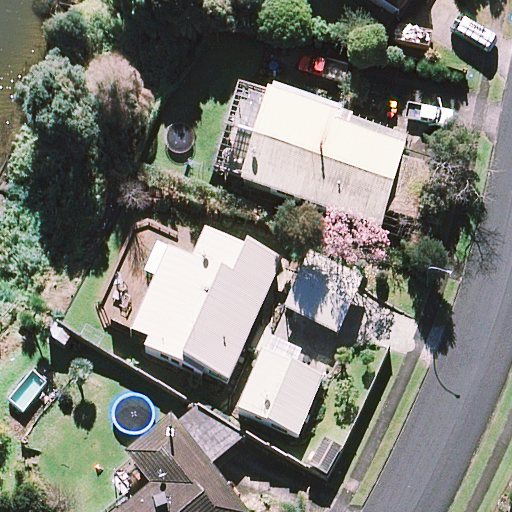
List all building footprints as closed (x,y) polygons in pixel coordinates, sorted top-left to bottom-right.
[(361,0),(396,20),(407,0),(361,0)] [(348,124),(266,99),(238,193),(377,234),(382,218),(412,227),(427,173),(397,164),(400,151),(345,135),(348,124)] [(336,339),(355,293),(205,233),(192,267),(162,256),(131,335),(148,341),(143,354),(228,388),(260,308),(336,339)] [(319,383),(260,359),(236,417),(296,441),(319,383)] [(244,439),(194,411),(169,434),(165,430),(121,470),(146,497),(128,511),(236,511),(201,473),(244,439)]
